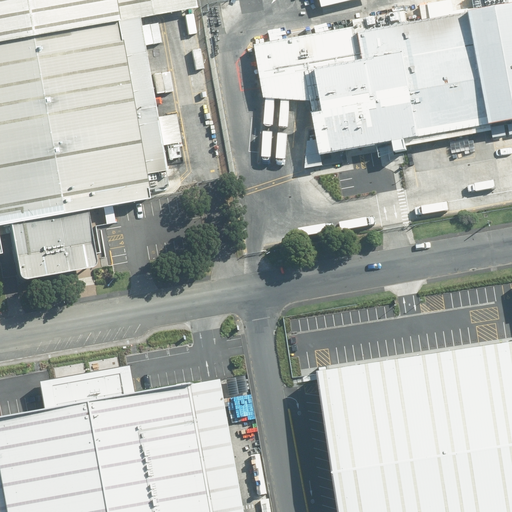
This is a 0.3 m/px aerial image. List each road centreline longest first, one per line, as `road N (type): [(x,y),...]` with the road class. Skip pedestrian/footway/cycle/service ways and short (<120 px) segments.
road 1 (unclassified): [(0,338),(511,249)]
road 2 (unknown): [(251,291),(225,44),(239,16),(272,0)]
road 3 (unknown): [(157,0),(220,297)]
road 4 (unknown): [(201,300),(205,358),(139,372)]
